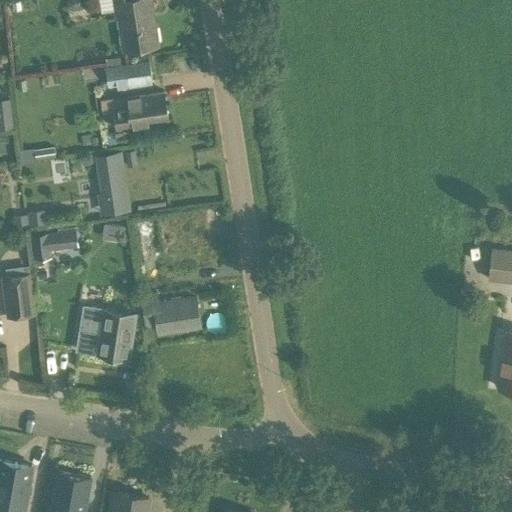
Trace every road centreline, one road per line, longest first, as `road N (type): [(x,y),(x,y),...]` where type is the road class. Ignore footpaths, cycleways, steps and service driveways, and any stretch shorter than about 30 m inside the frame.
road 1 (unclassified): [(291,434),(273,396),(210,0)]
road 2 (unclassified): [(291,434),(227,443),(0,397)]
road 3 (unclassified): [(511,491),(340,464),(291,434)]
